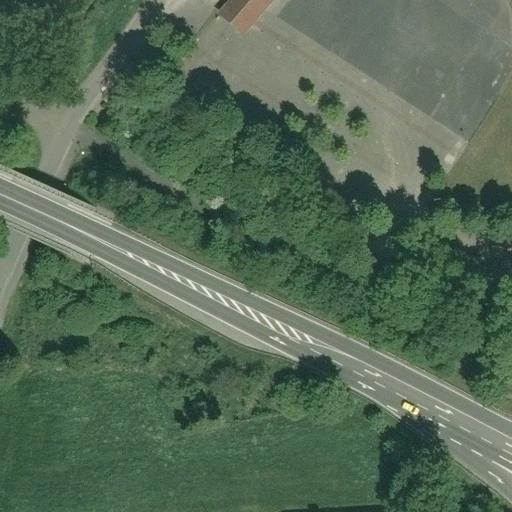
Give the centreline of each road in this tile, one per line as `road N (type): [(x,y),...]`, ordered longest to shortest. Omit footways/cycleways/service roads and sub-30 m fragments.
road 1 (primary): [(0,195),(298,335),(467,427)]
road 2 (residential): [(161,0),(61,135)]
road 3 (residential): [(0,287),(61,135)]
